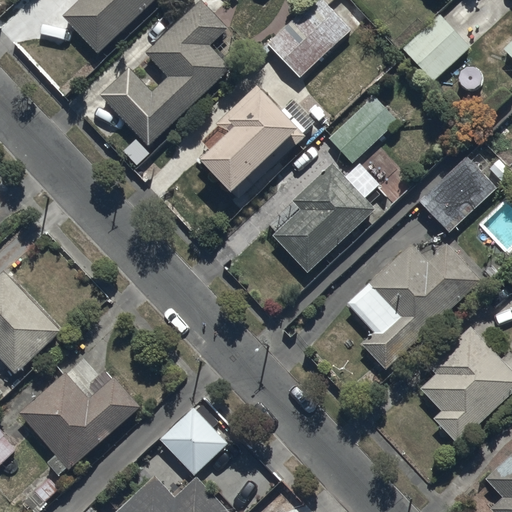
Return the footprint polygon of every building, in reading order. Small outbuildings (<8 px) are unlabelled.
[(78,0),(64,14),(100,53),(155,0),(78,0)] [(201,0),(149,49),(172,73),(155,90),(132,66),(103,94),(151,144),(232,66),(210,43),(228,26),(203,0),(201,0)] [(327,0),(310,0),(268,42),(304,78),(355,27),(327,0)] [(470,44),(441,16),(408,50),(436,78),(470,44)] [(238,120),(201,152),(241,197),(311,135),(307,130),(319,120),(297,96),(286,105),(266,82),(231,112),(238,120)] [(378,91),(329,135),(353,162),(402,118),(378,91)] [(497,187),(469,158),(422,202),(450,231),(497,187)] [(303,207),(275,232),(311,271),(380,208),(369,195),(382,184),(361,161),(347,174),(334,159),(294,196),(303,207)] [(365,339),(388,366),(484,280),(450,242),(430,260),(415,243),(350,301),(375,330),(365,339)] [(5,268),(0,272),(0,352),(19,373),(64,330),(5,268)] [(434,417),(458,443),(511,394),(511,348),(504,357),(474,324),(430,365),(437,373),(424,385),(445,407),(434,417)] [(69,370),(22,412),(58,453),(50,460),(62,473),(70,466),(71,468),(144,404),(118,374),(92,397),(69,370)] [(197,405),(161,437),(195,474),(230,442),(197,405)] [(0,425),(0,464),(17,449),(5,435),(7,434),(0,425)] [(490,508),(494,511),(511,511),(511,452),(488,475),(505,494),(490,508)] [(232,511),(234,511),(198,476),(178,497),(154,473),(118,510),(119,511),(232,511)]
